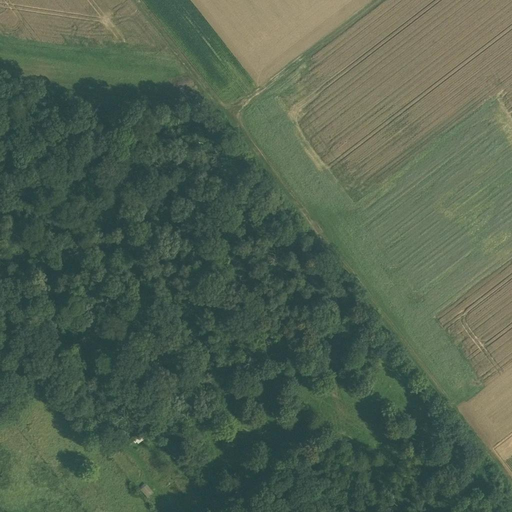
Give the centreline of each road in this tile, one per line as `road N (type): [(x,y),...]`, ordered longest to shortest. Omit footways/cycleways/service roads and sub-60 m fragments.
road 1 (track): [(429,511),(498,465),(370,299),(228,400)]
road 2 (track): [(370,299),(139,0)]
road 3 (track): [(222,108),(0,85)]
road 4 (track): [(234,123),(389,0)]
road 5 (track): [(223,511),(281,477),(298,479),(330,511)]
